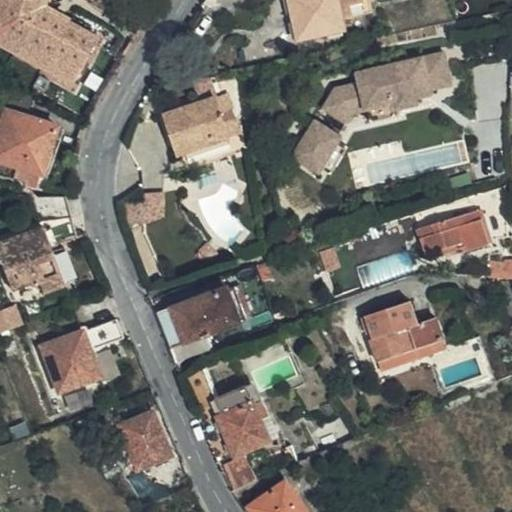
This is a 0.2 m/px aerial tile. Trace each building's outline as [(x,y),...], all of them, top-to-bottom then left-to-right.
[(70,20),(49,9),(52,0),(0,0),(0,46),(71,84),(95,39),(69,24),(70,20)] [(291,0),(300,37),(347,26),(347,24),(353,22),(351,14),(374,9),(371,0),(291,0)] [(430,93),(451,89),(443,56),(405,65),(405,67),(387,72),(387,69),(355,77),(357,88),(334,93),(322,112),(346,127),(352,118),(367,114),(391,108),(395,107),(396,114),(417,108),(416,102),(413,93),(429,89),(430,93)] [(195,86),(202,107),(216,102),(209,81),(195,86)] [(8,83),(4,100),(26,111),(33,96),(8,83)] [(416,102),(431,99),(430,93),(429,89),(413,93),(416,102)] [(228,98),(216,102),(222,118),(232,114),(228,98)] [(202,107),(166,119),(171,133),(179,159),(182,158),(217,146),(230,142),(225,126),(222,118),(216,102),(202,107)] [(367,114),(370,127),(394,120),(391,108),(367,114)] [(0,165),(44,177),(58,129),(3,114),(0,113),(0,165)] [(232,114),(222,118),(225,126),(236,123),(232,114)] [(171,133),(166,119),(160,121),(164,135),(171,133)] [(236,123),(225,126),(230,142),(241,138),(236,123)] [(315,126),(292,162),(319,179),(322,174),(339,147),(342,142),(315,126)] [(217,146),(182,158),(187,175),(223,163),(217,146)] [(339,147),(322,174),(331,180),(347,152),(339,147)] [(167,212),(167,191),(146,193),(146,199),(132,199),(132,220),(147,220),(167,212)] [(69,198),(27,200),(34,224),(41,223),(43,228),(0,245),(0,257),(14,292),(33,285),(34,290),(41,286),(45,296),(65,287),(50,248),(79,238),(69,198)] [(492,238),(508,233),(507,208),(479,213),(476,207),(413,227),(423,257),(458,247),(460,254),(494,244),(492,238)] [(510,239),(508,233),(492,238),(494,244),(510,239)] [(207,246),(200,253),(210,264),(217,257),(207,246)] [(493,274),(511,276),(511,258),(493,260),(493,274)] [(247,318),(255,315),(245,284),(236,287),(247,318)] [(152,311),(167,348),(182,345),(184,356),(204,350),(202,339),(239,327),(228,293),(174,310),(173,306),(152,311)] [(374,336),(383,361),(446,340),(439,316),(422,322),(414,298),(369,313),(376,335),(374,336)] [(0,333),(21,325),(15,308),(0,312),(0,333)] [(90,353),(125,340),(118,322),(41,350),(59,394),(100,379),(90,353)] [(446,340),(383,361),(385,368),(449,347),(446,340)] [(259,403),(251,386),(244,389),(252,406),(259,403)] [(252,406),(244,389),(213,403),(221,419),(214,422),(232,462),(270,446),(260,423),(267,419),(259,403),(252,406)] [(155,414),(121,429),(140,472),(174,456),(155,414)] [(267,419),(260,423),(270,446),(278,443),(267,419)] [(140,472),(121,429),(108,435),(126,479),(140,472)] [(290,449),(275,455),(281,469),(296,462),(290,449)] [(233,491),(254,480),(248,470),(228,480),(233,491)] [(302,511),(286,486),(246,510),(247,511),(302,511)]
